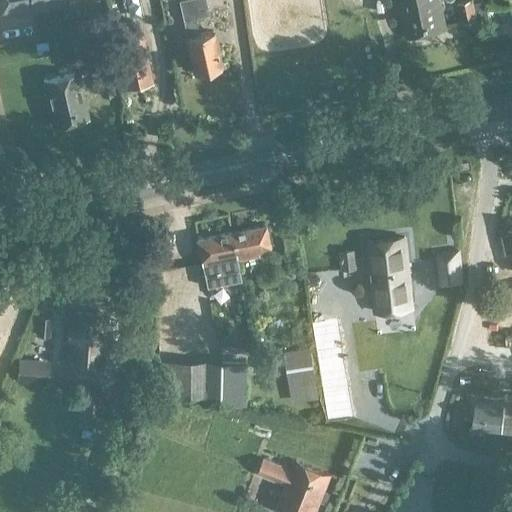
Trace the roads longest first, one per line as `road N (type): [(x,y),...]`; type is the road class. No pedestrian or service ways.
road 1 (secondary): [(0,217),(492,108)]
road 2 (residential): [(492,108),(493,166),(472,297),(432,436),(446,455),(511,471)]
road 3 (track): [(55,233),(0,373)]
